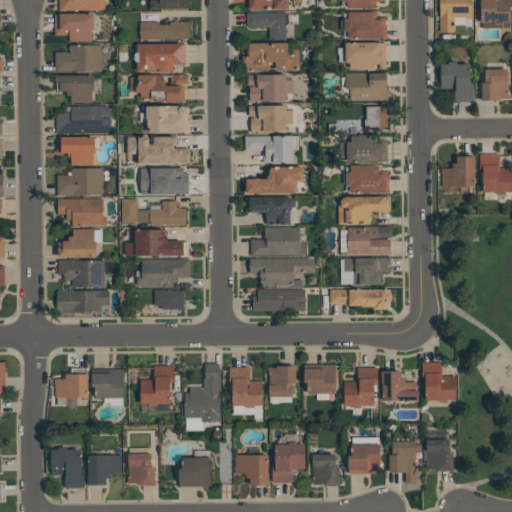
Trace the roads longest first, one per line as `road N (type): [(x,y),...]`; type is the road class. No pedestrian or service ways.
road 1 (residential): [(0,336),(397,333),(415,323)]
road 2 (residential): [(30,0),(34,335)]
road 3 (residential): [(218,0),(224,331)]
road 4 (residential): [(416,0),(415,323)]
road 5 (residential): [(34,335),(32,511)]
